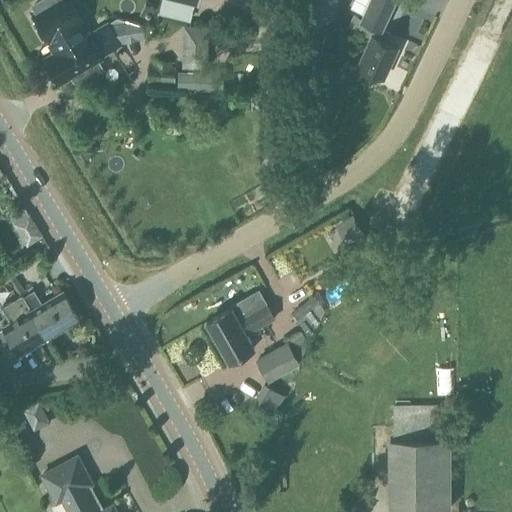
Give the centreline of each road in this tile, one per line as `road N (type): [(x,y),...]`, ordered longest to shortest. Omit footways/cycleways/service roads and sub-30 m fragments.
road 1 (unclassified): [(113,314),(386,154),(466,0)]
road 2 (primary): [(222,511),(206,470),(113,314)]
road 3 (primary): [(113,314),(0,126)]
road 4 (unknown): [(0,380),(135,351)]
